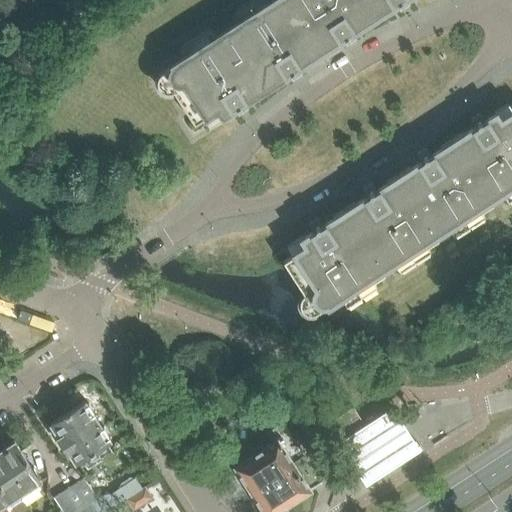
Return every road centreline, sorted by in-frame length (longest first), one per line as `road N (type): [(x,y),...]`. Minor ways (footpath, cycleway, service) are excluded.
road 1 (residential): [(212,213),(313,190),(396,140),(450,100),(500,47),(505,16)]
road 2 (residential): [(505,16),(457,15),(347,71),(262,133),(238,160),(212,213)]
road 3 (residential): [(213,511),(100,339)]
road 4 (residential): [(72,308),(212,213)]
